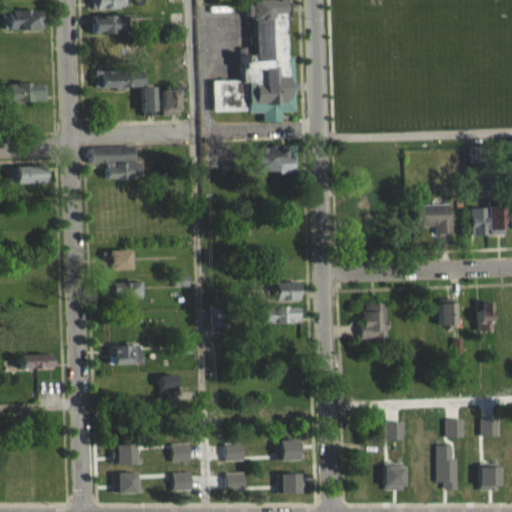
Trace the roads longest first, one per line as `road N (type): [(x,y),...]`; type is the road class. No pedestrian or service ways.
road 1 (residential): [(63,0),(81,511)]
road 2 (residential): [(313,0),(329,511)]
road 3 (residential): [(323,273),(511,265)]
road 4 (residential): [(68,133),(192,129)]
